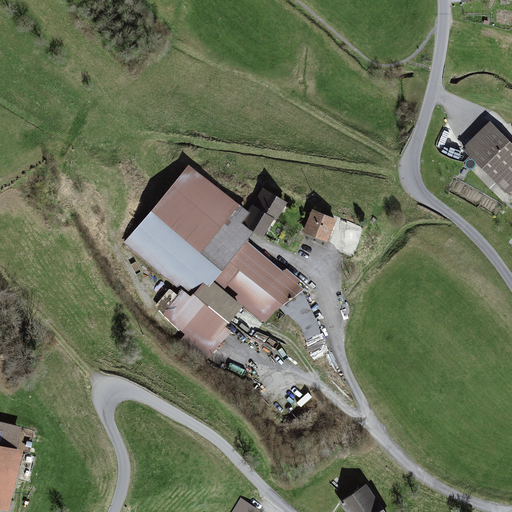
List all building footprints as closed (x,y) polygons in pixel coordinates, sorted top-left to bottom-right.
[(511,148),(491,127),(465,151),(506,194),(511,193),(511,148)] [(239,206),(188,167),(127,239),(198,297),(195,302),(180,291),(162,313),(209,353),(220,339),(214,333),(239,304),(210,283),(212,281),(262,318),(301,288),(263,256),(254,257),(247,242),(248,240),(227,223),(239,206)] [(252,205),(272,218),(276,220),(286,203),(262,189),(252,205)] [(272,218),(252,205),(242,221),(263,234),(272,218)] [(334,220),(314,211),(305,231),(326,239),(334,220)] [(354,255),(357,232),(347,231),(344,254),(354,255)] [(316,322),(302,326),(308,347),(313,356),(327,351),(322,343),(316,322)] [(0,503),(5,505),(3,511),(4,511),(11,511),(14,501),(7,499),(13,477),(6,475),(18,429),(0,424),(0,503)] [(381,511),(367,488),(340,505),(344,511),(381,511)] [(256,511),(240,503),(234,511),(256,511)]
